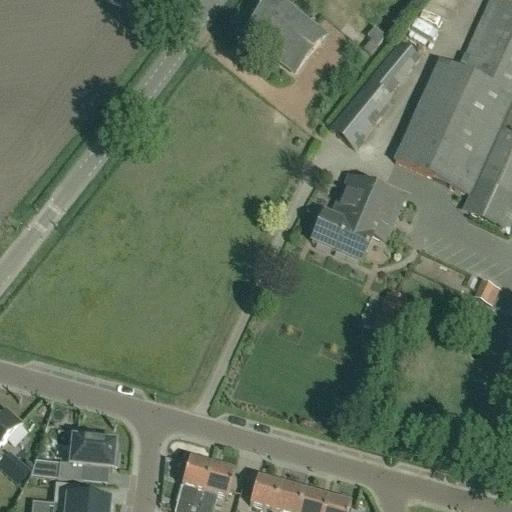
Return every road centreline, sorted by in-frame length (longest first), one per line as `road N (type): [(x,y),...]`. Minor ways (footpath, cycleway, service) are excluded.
road 1 (unclassified): [(0,278),(212,0)]
road 2 (residential): [(385,479),(154,415)]
road 3 (residential): [(154,415),(0,374)]
road 4 (residential): [(502,511),(385,479)]
